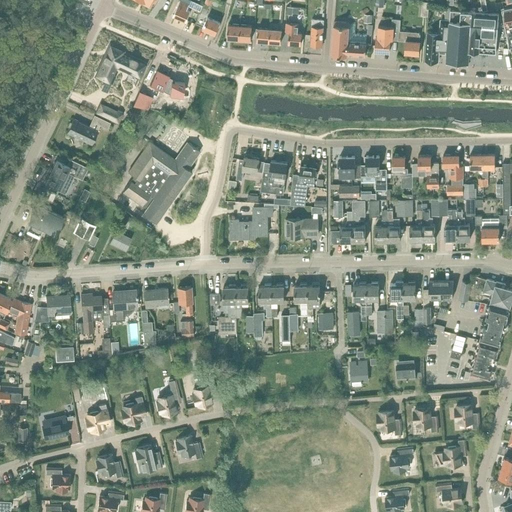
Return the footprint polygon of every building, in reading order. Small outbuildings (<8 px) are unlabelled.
[(180,1),(173,15),(186,21),(190,11),(187,10),(189,5),(180,1)] [(422,1),(421,16),(428,16),(429,2),(422,1)] [(511,6),(501,9),(504,25),(508,46),(511,44),(511,6)] [(450,12),(447,44),(446,62),(447,62),(468,64),(469,52),(495,54),(498,14),(450,10),(450,12)] [(428,33),(425,61),(438,62),(439,44),(447,44),(449,21),(450,12),(444,21),(441,20),(440,34),(428,33)] [(365,14),(364,22),(372,23),(373,14),(365,14)] [(208,18),(203,28),(215,34),(220,23),(208,18)] [(312,18),(311,45),(322,46),(324,19),(312,18)] [(399,32),(400,32),(401,19),(392,18),(392,26),(378,25),(377,38),(376,38),(375,51),(390,52),(391,39),(398,40),(399,32)] [(347,55),(348,43),(349,23),(335,21),(332,55),(346,57),(347,55)] [(287,22),(286,31),(289,31),(288,43),(301,45),(303,32),(299,32),(300,23),(287,22)] [(257,41),(269,42),(271,24),(269,23),(269,29),(258,28),(257,41)] [(349,23),(348,43),(347,55),(366,56),(367,44),(367,34),(355,33),(356,23),(349,23)] [(228,38),(240,39),(241,26),(241,25),(229,24),(228,38)] [(271,24),(269,42),(281,43),(282,31),(272,30),(272,24),(271,24)] [(241,26),(240,39),(251,40),(253,26),(241,25),(241,26)] [(420,33),(400,32),(399,32),(398,40),(406,41),(405,53),(419,55),(420,42),(420,33)] [(107,54),(96,76),(112,84),(119,68),(140,78),(146,65),(123,54),(124,52),(113,47),(109,55),(107,54)] [(156,69),(149,84),(160,89),(162,90),(169,93),(169,96),(182,97),(184,81),(171,80),(167,79),(169,75),(156,69)] [(138,91),(132,105),(146,109),(149,102),(152,97),(146,94),(138,91)] [(96,113),(119,124),(123,114),(100,103),(96,113)] [(155,104),(153,110),(161,112),(163,107),(155,104)] [(73,118),(67,132),(69,133),(71,138),(76,136),(92,144),(99,130),(98,130),(101,125),(108,128),(111,122),(94,114),(91,120),(89,126),(73,118)] [(135,176),(123,192),(147,209),(143,214),(156,223),(192,172),(187,168),(200,151),(188,142),(175,160),(151,142),(129,172),(135,176)] [(463,185),(463,178),(463,165),(459,165),(460,155),(444,155),(444,166),(450,166),(450,178),(452,178),(452,185),(463,185)] [(471,169),(484,169),(484,155),(471,155),(471,169)] [(484,169),(484,178),(484,186),(488,186),(488,169),(496,169),(496,155),(484,155),(484,169)] [(244,171),(243,171),(243,169),(258,172),(260,158),(245,156),(244,159),(240,158),(237,177),(243,178),(244,171)] [(374,174),(376,174),(379,174),(379,173),(379,170),(380,170),(380,156),(367,156),(367,175),(374,175),(374,174)] [(408,173),(408,168),(406,168),(406,156),(393,156),(393,169),(393,173),(402,173),(408,173)] [(427,175),(439,175),(439,162),(432,162),(432,156),(419,156),(419,164),(412,164),(412,173),(412,175),(413,175),(427,175)] [(338,161),(338,168),(340,168),(340,170),(343,169),(343,177),(361,177),(361,164),(355,164),(355,157),(340,157),(340,161),(338,161)] [(114,158),(108,171),(115,174),(121,161),(114,158)] [(57,161),(46,183),(59,189),(62,181),(71,184),(74,176),(77,178),(77,177),(81,179),(86,168),(82,166),(83,166),(70,160),(67,166),(57,161)] [(264,170),(261,191),(283,194),(286,177),(288,162),(271,160),(270,171),(264,170)] [(504,206),(510,206),(510,173),(511,172),(511,163),(503,164),(504,183),(504,192),(504,195),(504,206)] [(291,198),(291,205),(305,206),(308,185),(314,186),(317,167),(307,165),(301,164),(299,175),(294,174),(292,184),(291,198)] [(379,174),(376,174),(376,189),(387,189),(387,173),(379,173),(379,174)] [(413,186),(413,175),(412,175),(412,173),(408,173),(402,173),(402,187),(413,186)] [(439,175),(427,175),(427,188),(439,188),(439,175)] [(464,198),(466,198),(474,198),(474,197),(476,197),(476,192),(477,188),(474,188),(474,183),(464,183),(464,198)] [(463,185),(452,185),(448,185),(448,195),(456,194),(456,198),(463,198),(464,194),(463,194),(463,185)] [(340,187),(340,196),(359,196),(359,187),(340,187)] [(440,215),(440,198),(432,198),(432,215),(440,215)] [(448,198),(440,198),(440,215),(448,214),(449,209),(448,198)] [(476,214),(475,199),(475,198),(474,198),(466,198),(467,215),(476,214)] [(379,200),(378,199),(376,199),(370,200),(370,216),(380,216),(379,200)] [(406,215),(406,199),(394,199),(394,205),(397,205),(397,216),(406,215)] [(343,200),(335,200),(335,217),(343,217),(343,200)] [(353,210),(353,221),(361,221),(361,216),(366,215),(365,200),(361,200),(353,200),(353,210)] [(56,230),(61,217),(51,212),(52,210),(39,204),(26,231),(39,237),(45,225),(56,230)] [(323,206),(316,206),(314,206),(312,206),(312,219),(285,219),(286,236),(305,236),(305,234),(318,234),(318,213),(323,213),(323,206)] [(423,240),(423,206),(417,206),(417,217),(416,217),(416,225),(411,225),(411,243),(417,243),(417,241),(423,240)] [(423,206),(423,240),(423,243),(430,243),(430,241),(435,241),(435,225),(433,225),(433,217),(428,217),(428,209),(428,206),(423,206)] [(458,240),(458,206),(457,206),(457,209),(452,209),(449,209),(448,214),(449,214),(449,225),(445,225),(445,242),(452,242),(452,240),(458,240)] [(458,206),(458,240),(458,242),(464,242),(464,240),(470,240),(470,225),(465,225),(465,217),(463,217),(463,208),(461,208),(461,206),(458,206)] [(261,220),(261,218),(267,218),(267,215),(273,215),(273,207),(253,207),(253,220),(261,220)] [(117,210),(112,218),(125,225),(129,216),(117,210)] [(353,226),(353,221),(353,210),(345,211),(345,217),(348,216),(348,220),(345,226),(341,226),(341,244),(348,244),(348,242),(353,242),(353,226)] [(388,226),(388,210),(382,210),(383,219),(382,219),(382,226),(375,226),(376,243),(382,243),(382,241),(388,241),(388,226)] [(388,226),(388,241),(388,243),(394,243),(394,241),(401,241),(400,218),(393,218),(393,210),(388,210),(388,226)] [(483,215),(476,214),(476,215),(476,224),(482,224),(482,241),(500,241),(500,227),(499,227),(499,220),(483,220),(483,215)] [(254,237),(254,233),(268,233),(267,218),(261,218),(261,220),(253,220),(253,221),(239,221),(239,219),(230,219),(231,237),(254,237)] [(366,226),(353,226),(353,242),(353,244),(360,244),(360,242),(366,242),(366,226)] [(116,230),(110,243),(126,251),(132,238),(116,230)] [(490,304),(506,309),(507,306),(510,307),(511,303),(511,302),(511,289),(500,286),(500,282),(488,279),(486,287),(485,290),(493,292),(490,304)] [(430,299),(442,298),(441,280),(429,281),(429,289),(423,289),(424,306),(430,306),(430,299)] [(454,280),(441,280),(442,298),(453,298),(454,280)] [(462,280),(459,299),(468,300),(471,282),(462,280)] [(402,284),(403,299),(415,299),(415,281),(408,281),(408,284),(402,284)] [(371,285),(365,285),(366,299),(367,299),(367,314),(372,314),(372,299),(379,299),(378,282),(371,282),(371,285)] [(403,299),(402,284),(402,282),(396,282),(396,284),(390,284),(390,299),(403,299)] [(295,301),(308,301),(307,286),(307,283),(300,283),(300,286),(294,286),(295,301)] [(307,286),(308,301),(308,315),(314,315),(313,307),(320,307),(319,283),(312,283),(313,286),(307,286)] [(366,299),(365,285),(365,283),(359,283),(359,285),(353,285),(353,300),(366,299)] [(239,287),(236,287),(236,317),(237,317),(242,317),(242,302),(248,302),(248,284),(239,284),(239,287)] [(272,316),(272,286),(272,284),(265,284),(265,286),(259,286),(259,301),(264,301),(264,308),(267,308),(267,316),(272,316)] [(277,286),(272,286),(272,316),(278,316),(278,301),(284,301),(284,284),(277,284),(277,286)] [(229,302),(229,316),(229,317),(236,317),(236,287),(236,285),(229,285),(229,287),(223,287),(223,302),(229,302)] [(179,301),(173,302),(174,313),(180,312),(179,303),(185,303),(186,315),(192,314),(191,303),(192,303),(191,287),(178,287),(179,301)] [(158,290),(145,291),(146,308),(156,307),(156,304),(168,303),(168,288),(158,289),(158,290)] [(109,314),(110,320),(124,319),(123,314),(129,314),(137,307),(136,290),(113,292),(114,308),(109,308),(109,314)] [(12,298),(12,299),(0,293),(0,312),(4,314),(5,311),(6,311),(7,310),(14,313),(19,315),(20,313),(21,302),(20,301),(12,298)] [(91,311),(91,309),(102,308),(101,295),(93,295),(93,296),(89,297),(89,293),(81,294),(82,309),(83,309),(83,311),(91,311)] [(219,294),(210,294),(210,304),(219,304),(219,294)] [(38,306),(35,321),(49,320),(49,315),(55,314),(55,311),(71,310),(70,295),(47,296),(48,307),(43,307),(38,306)] [(205,295),(194,296),(195,316),(206,315),(205,295)] [(30,303),(21,302),(20,313),(19,315),(18,322),(16,332),(16,335),(24,338),(25,334),(27,324),(28,314),(30,303)] [(510,309),(506,309),(490,304),(489,305),(487,304),(486,307),(486,310),(487,313),(484,325),(481,324),(481,326),(480,328),(480,330),(481,334),(480,338),(500,344),(510,309)] [(385,332),(385,310),(377,310),(378,332),(385,332)] [(393,310),(385,310),(385,332),(393,332),(393,310)] [(83,311),(83,322),(84,332),(93,331),(91,311),(83,311)] [(359,311),(348,312),(349,328),(360,328),(359,311)] [(255,315),(254,315),(255,332),(255,340),(261,340),(261,336),(263,336),(263,320),(265,319),(265,313),(255,313),(255,315)] [(332,313),(319,313),(319,329),(333,329),(332,313)] [(296,314),(290,315),(290,331),(298,330),(297,314),(296,314)] [(255,332),(254,315),(246,316),(247,332),(255,332)] [(290,315),(282,315),(282,331),(283,340),(290,340),(290,331),(290,315)] [(237,317),(236,317),(229,317),(229,316),(219,317),(220,334),(237,333),(237,317)] [(0,318),(0,319),(0,326),(7,330),(10,323),(0,318)] [(182,337),(175,337),(176,342),(190,340),(189,336),(194,336),(193,320),(185,320),(185,321),(181,321),(182,337)] [(147,322),(143,322),(144,345),(145,348),(151,347),(151,345),(156,345),(155,333),(156,333),(156,330),(152,331),(152,322),(147,322)] [(457,334),(450,357),(460,359),(466,337),(457,334)] [(479,340),(470,373),(472,373),(471,377),(474,378),(477,376),(477,375),(489,378),(493,365),(495,366),(497,359),(495,358),(499,346),(479,340)] [(35,344),(28,341),(24,353),(31,356),(35,344)] [(118,341),(111,342),(112,354),(119,353),(118,341)] [(73,345),(58,346),(59,357),(71,356),(71,359),(74,358),(73,345)] [(7,357),(5,363),(17,366),(18,359),(7,357)] [(367,359),(350,361),(351,368),(352,381),(361,380),(361,383),(363,382),(363,381),(368,381),(367,364),(368,364),(367,359)] [(410,364),(397,365),(398,377),(407,376),(408,378),(415,377),(414,360),(410,360),(410,364)] [(175,380),(169,381),(171,392),(178,391),(175,380)] [(195,392),(193,393),(195,404),(198,404),(198,406),(212,403),(208,386),(194,389),(195,392)] [(0,401),(10,402),(10,401),(10,392),(10,391),(0,390),(0,401)] [(10,392),(10,401),(20,402),(21,393),(10,392)] [(159,401),(157,401),(160,413),(162,412),(162,415),(176,411),(172,394),(158,397),(159,401)] [(124,409),(121,410),(124,421),(126,421),(127,423),(141,420),(140,415),(146,413),(141,395),(135,397),(136,403),(123,406),(124,409)] [(17,404),(17,415),(26,415),(27,405),(17,404)] [(458,408),(456,408),(456,420),(459,420),(459,423),(473,422),(472,405),(458,406),(458,408)] [(417,411),(414,412),(415,423),(417,423),(418,427),(432,426),(431,408),(416,409),(417,411)] [(88,418),(86,418),(88,430),(91,429),(91,431),(105,428),(101,411),(87,414),(88,418)] [(380,414),(378,414),(379,426),(381,426),(381,429),(395,428),(394,411),(380,412),(380,414)] [(56,423),(43,426),(46,438),(68,433),(64,416),(54,418),(56,423)] [(178,441),(176,441),(178,453),(181,452),(181,455),(195,452),(191,435),(177,438),(178,441)] [(137,450),(135,451),(138,462),(140,461),(141,465),(142,471),(156,468),(155,466),(154,466),(154,464),(155,464),(154,462),(155,462),(154,460),(151,445),(137,448),(137,450)] [(446,452),(436,453),(441,464),(447,463),(448,466),(462,464),(460,446),(446,448),(446,452)] [(98,459),(96,460),(99,471),(101,471),(102,474),(116,471),(112,454),(98,457),(98,459)] [(408,454),(390,456),(392,470),(394,469),(395,472),(406,470),(406,468),(410,468),(408,454)] [(502,467),(511,469),(511,459),(505,457),(502,467)] [(155,462),(154,462),(155,464),(154,464),(154,466),(155,466),(156,468),(162,466),(160,458),(154,460),(155,462)] [(511,469),(502,467),(499,477),(511,480),(511,469)] [(52,474),(52,488),(56,488),(56,490),(67,491),(67,488),(70,488),(70,474),(52,474)] [(461,488),(443,490),(445,504),(447,504),(447,506),(459,505),(459,502),(462,502),(461,488)] [(100,495),(98,510),(100,510),(99,511),(111,511),(112,511),(114,511),(115,511),(117,498),(100,495)] [(403,495),(386,497),(387,511),(390,511),(389,511),(399,511),(402,511),(401,509),(405,509),(403,495)] [(143,500),(141,511),(143,511),(157,511),(160,499),(146,497),(145,500),(143,500)] [(187,501),(184,511),(201,511),(204,499),(190,497),(189,501),(187,501)] [(0,500),(0,511),(4,511),(4,508),(10,508),(11,501),(0,500)]
